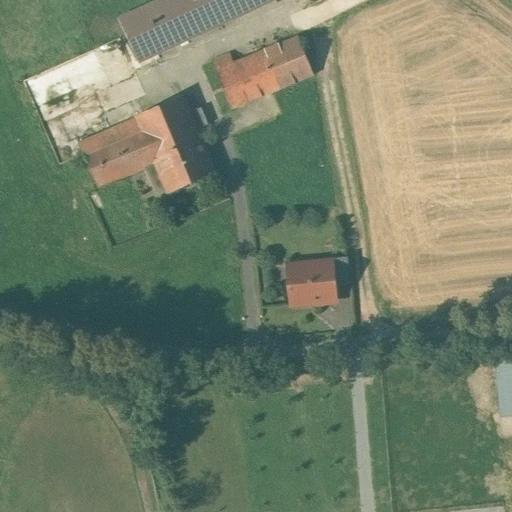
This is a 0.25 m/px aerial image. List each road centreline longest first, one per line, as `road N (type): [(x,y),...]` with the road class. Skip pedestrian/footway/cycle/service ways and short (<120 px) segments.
road 1 (unclassified): [(511,324),(228,353),(145,345),(0,314)]
road 2 (track): [(301,0),(320,35),(371,338)]
